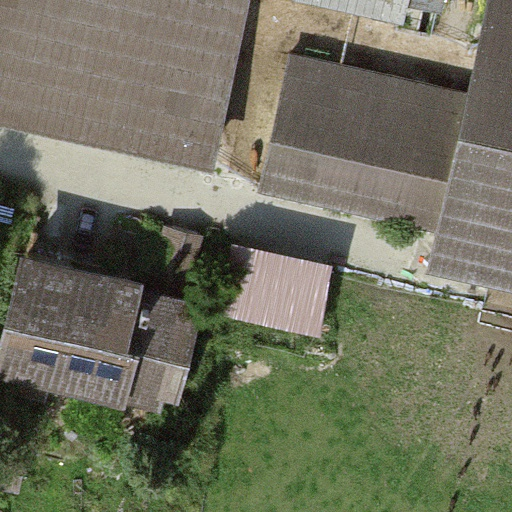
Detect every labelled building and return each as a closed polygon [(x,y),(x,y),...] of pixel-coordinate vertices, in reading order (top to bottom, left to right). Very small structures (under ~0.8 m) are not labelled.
[(230,0),(0,0),(0,119),(207,168),(247,4),(230,0)] [(294,66),(266,187),(511,244),(511,0),(487,0),(463,106),(294,66)] [(287,0),(428,33),(435,0),(287,0)] [(368,297),(429,311),(436,279),(375,265),(368,297)] [(14,271),(0,331),(0,365),(163,404),(185,310),(14,271)]
